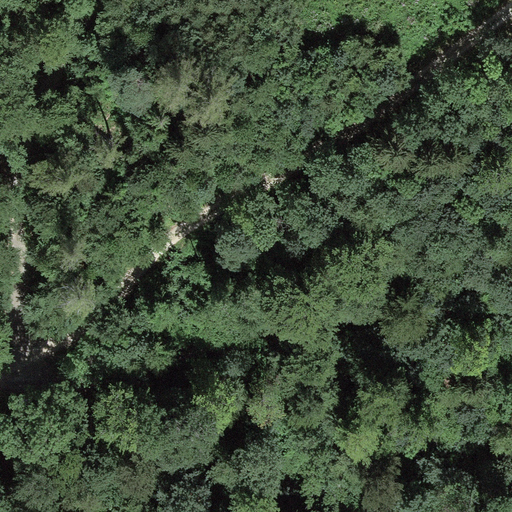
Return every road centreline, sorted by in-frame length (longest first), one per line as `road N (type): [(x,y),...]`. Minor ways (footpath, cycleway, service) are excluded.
road 1 (track): [(36,367),(77,337),(172,237),(348,131),(511,6)]
road 2 (track): [(36,367),(97,376),(276,324),(511,301)]
road 3 (track): [(94,0),(32,115),(17,173),(23,308),(36,367)]
